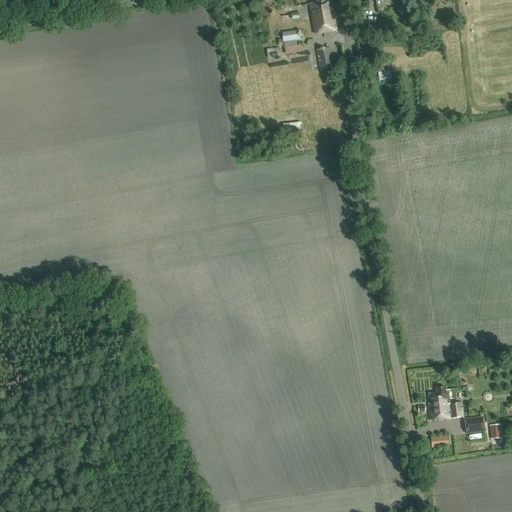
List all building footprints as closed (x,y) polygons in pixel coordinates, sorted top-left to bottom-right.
[(337,31),(332,1),(326,2),(325,0),(316,0),(317,3),(310,5),(315,34),(337,31)] [(383,25),(370,28),(372,38),(385,35),(383,25)] [(299,31),(282,33),(284,42),(300,40),(299,31)] [(329,48),(316,51),(320,71),(333,69),(329,48)] [(381,71),(381,80),(394,79),(394,70),(381,71)] [(284,136),(303,134),(301,123),(283,125),(284,136)] [(430,420),(461,417),(464,417),(462,403),(449,404),(449,399),(452,399),(451,390),(446,391),(445,388),(436,389),(437,393),(429,394),(430,404),(429,404),(430,420)] [(485,431),(483,417),(464,419),(466,434),(485,431)] [(431,438),(432,448),(449,446),(448,436),(431,438)]
